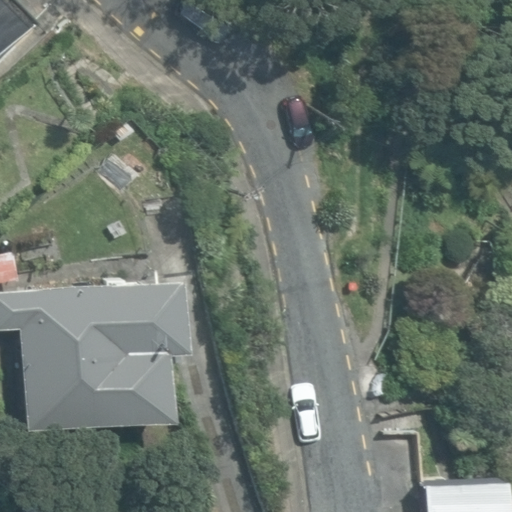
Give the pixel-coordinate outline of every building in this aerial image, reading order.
[(0,0),(0,53),(34,18),(15,0),(0,0)] [(0,276),(13,275),(8,243),(0,244),(0,276)] [(0,324),(12,324),(21,426),(162,414),(156,345),(176,343),(170,271),(0,284),(0,324)] [(511,328),(503,330),(508,372),(511,371),(511,328)] [(487,511),(482,469),(411,477),(414,511),(487,511)]
